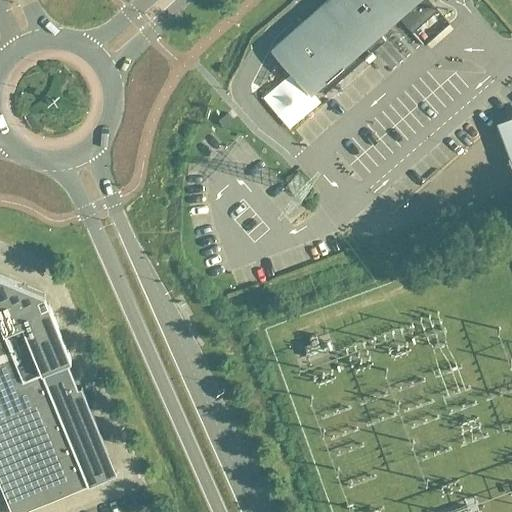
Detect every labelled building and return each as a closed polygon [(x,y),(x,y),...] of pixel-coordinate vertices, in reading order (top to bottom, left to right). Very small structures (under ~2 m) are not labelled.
[(334,0),(336,2),(282,50),(313,85),(319,92),(322,95),(364,59),(384,42),(379,37),(375,31),(394,15),(399,20),(412,35),(436,13),(437,12),(426,0),(334,0)] [(511,114),(496,120),(511,168),(511,114)] [(218,123),(223,129),(232,121),(227,115),(218,123)] [(213,287),(237,280),(232,265),(209,272),(213,287)] [(0,487),(9,511),(24,511),(87,486),(87,487),(116,475),(80,388),(77,390),(66,364),(70,362),(47,306),(40,309),(37,301),(44,298),(43,296),(0,277),(0,487)]
